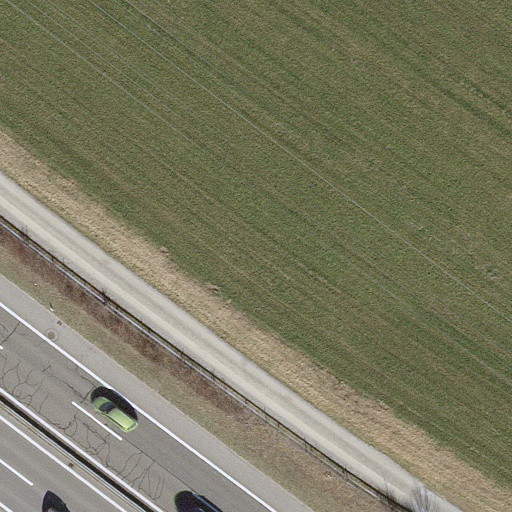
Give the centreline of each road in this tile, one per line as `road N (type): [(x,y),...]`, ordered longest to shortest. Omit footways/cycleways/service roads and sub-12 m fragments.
road 1 (track): [(0,191),(238,376),(432,511)]
road 2 (motorway): [(222,511),(0,342)]
